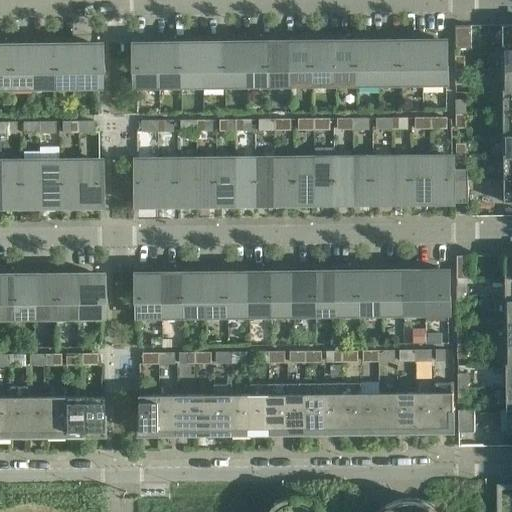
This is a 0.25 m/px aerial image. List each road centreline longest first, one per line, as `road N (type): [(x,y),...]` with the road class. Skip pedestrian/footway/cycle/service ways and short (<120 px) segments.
road 1 (residential): [(511,225),(0,231)]
road 2 (unclassified): [(511,459),(0,464)]
road 3 (residential): [(424,0),(0,5)]
